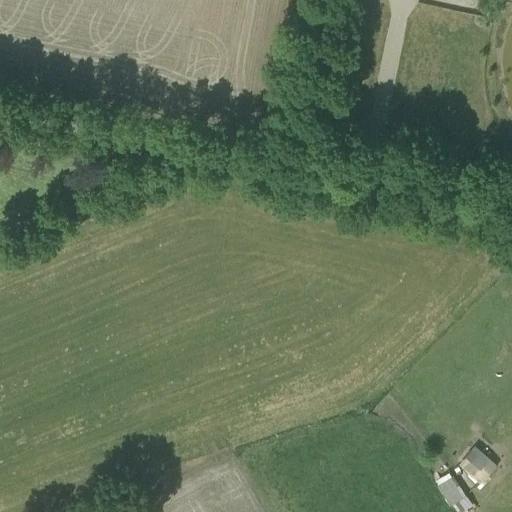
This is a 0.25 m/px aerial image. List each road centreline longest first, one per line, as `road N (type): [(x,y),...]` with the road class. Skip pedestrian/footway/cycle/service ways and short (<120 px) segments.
road 1 (unclassified): [(511,220),(0,109)]
road 2 (track): [(0,237),(199,152)]
